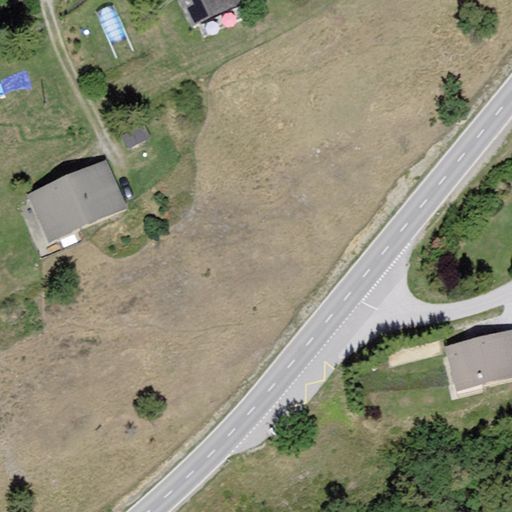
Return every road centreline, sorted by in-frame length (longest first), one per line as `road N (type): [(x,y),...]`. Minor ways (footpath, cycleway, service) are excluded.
road 1 (tertiary): [(131,511),(241,415),(348,296)]
road 2 (tertiary): [(348,296),(511,95)]
road 3 (residential): [(511,290),(418,317),(348,296)]
